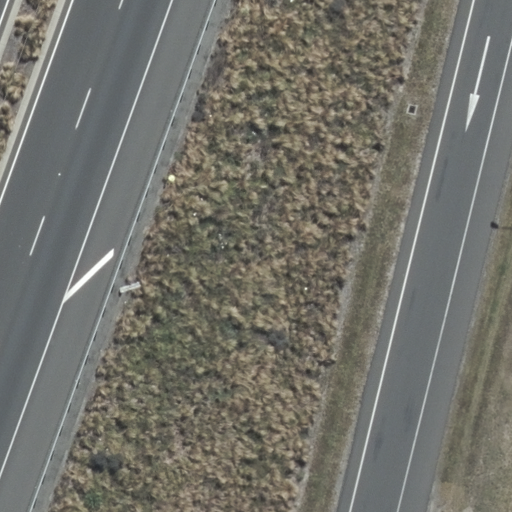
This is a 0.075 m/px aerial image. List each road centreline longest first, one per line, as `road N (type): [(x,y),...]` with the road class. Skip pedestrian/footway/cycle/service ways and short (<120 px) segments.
road 1 (trunk): [(495,0),(369,511)]
road 2 (trunk): [(125,0),(0,345)]
